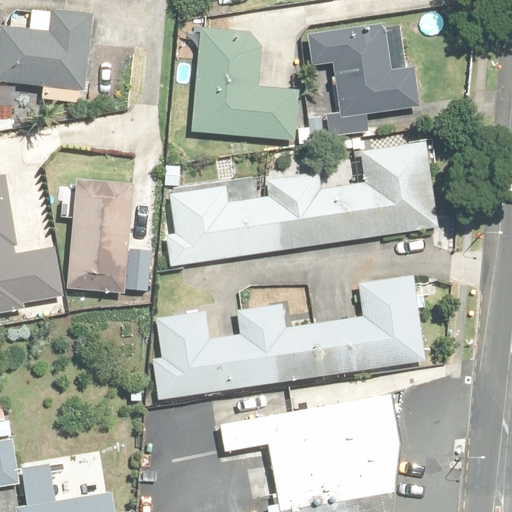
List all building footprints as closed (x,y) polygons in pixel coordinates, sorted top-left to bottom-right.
[(369,0),(297,0),(298,16),(370,14),(369,0)] [(281,90),(304,88),(308,140),(364,136),(364,134),(389,132),(386,92),(360,94),(359,75),(357,75),(355,46),(278,53),(281,90)] [(271,114),(228,109),(232,54),(167,49),(159,153),(212,156),(265,162),(271,114)] [(54,61),(0,54),(0,110),(47,117),(54,61)] [(141,258),(133,259),(138,290),(406,251),(401,220),(400,220),(392,167),(326,177),(331,205),(288,211),(287,193),(236,197),(235,219),(204,223),(202,201),(137,207),(141,258)] [(91,316),(98,217),(42,213),(36,312),(91,316)] [(0,328),(31,323),(19,260),(0,263),(0,328)] [(415,276),(362,285),(366,314),(282,325),(282,311),(240,312),(240,332),(215,335),(213,313),(157,317),(161,358),(156,359),(159,397),(427,365),(424,332),(425,332),(415,276)] [(230,454),(274,449),(285,511),(288,511),(401,494),(407,446),(409,427),(405,428),(400,396),(227,421),(230,454)] [(12,445),(0,446),(0,490),(17,489),(12,445)] [(23,511),(22,492),(0,494),(0,511),(23,511)] [(400,511),(401,494),(288,511),(400,511)]
